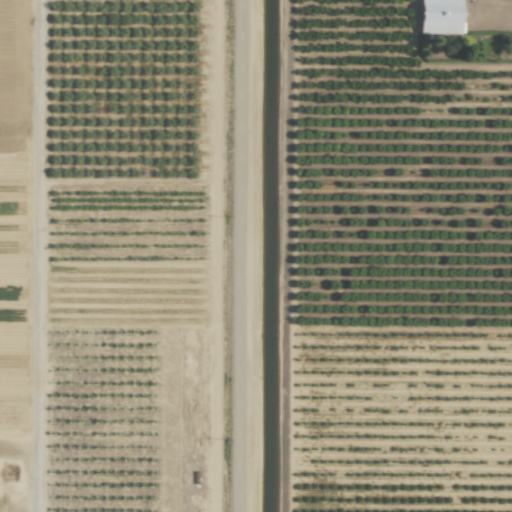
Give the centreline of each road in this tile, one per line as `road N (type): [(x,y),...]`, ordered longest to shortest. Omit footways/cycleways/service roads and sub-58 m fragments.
road 1 (residential): [(35,0),(32,511)]
road 2 (residential): [(242,0),(241,511)]
